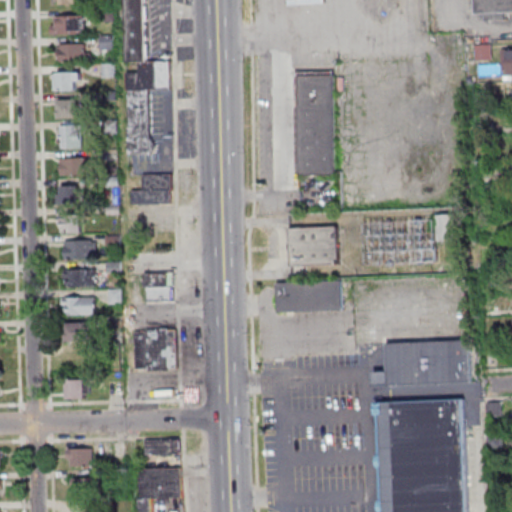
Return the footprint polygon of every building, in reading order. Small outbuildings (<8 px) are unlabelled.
[(143,63),(131,63),(128,0),(148,0),(151,63),(143,63)] [(511,0),(511,16),(511,17),(511,23),(493,24),(492,18),(482,18),(480,0),(511,0)] [(97,20),(97,9),(113,8),(114,20),(97,20)] [(85,17),(86,35),(56,36),(55,28),(60,28),(59,18),(85,17)] [(104,51),(104,36),(116,35),(116,51),(104,51)] [(492,44),(477,44),(477,59),(492,59),(492,44)] [(94,53),(94,62),(65,63),(64,45),(88,45),(88,53),(94,53)] [(511,47),(503,48),(503,74),(511,73),(511,47)] [(152,91),(133,92),(131,92),(131,72),(143,72),(143,63),(151,63),(174,62),(175,90),(152,91)] [(106,64),(116,64),(117,77),(106,78),(106,64)] [(58,75),(84,74),(84,82),(79,83),(80,92),(63,93),(62,92),(58,92),(58,75)] [(336,75),(337,177),(302,178),(300,76),(336,75)] [(133,92),(152,91),(154,139),(159,149),(156,156),(134,156),(133,130),(134,130),(133,92)] [(106,93),(118,93),(118,103),(106,103),(106,93)] [(81,102),(81,120),(64,121),(63,102),(81,102)] [(65,127),(87,126),(87,134),(84,135),(85,148),(65,148),(65,127)] [(65,175),(64,160),(90,159),(91,174),(65,175)] [(146,191),(146,176),(174,175),(174,190),(172,190),(146,191)] [(120,187),(108,187),(108,178),(120,178),(120,187)] [(80,203),(59,204),(59,195),(64,195),(63,185),(80,185),(80,203)] [(113,206),(113,189),(120,189),(121,205),(113,206)] [(135,205),(134,191),(146,191),(172,190),(172,204),(135,205)] [(65,232),(65,224),(60,224),(60,217),(64,217),(64,214),(83,214),(84,232),(65,232)] [(456,214),(438,214),(438,240),(456,240),(456,214)] [(338,226),(340,264),(292,266),(291,227),(338,226)] [(122,245),(109,245),(109,236),(121,235),(122,245)] [(93,259),(67,260),(67,241),(93,240),(93,244),(97,243),(98,251),(93,251),(93,259)] [(109,272),(109,263),(122,262),(122,272),(109,272)] [(71,288),(70,279),(67,279),(67,271),(97,270),(98,287),(71,288)] [(147,288),(147,274),(174,273),(175,287),(147,288)] [(343,280),(344,311),(280,314),(279,282),(343,280)] [(148,303),(147,288),(175,287),(175,302),(148,303)] [(110,304),(110,290),(123,290),(124,303),(110,304)] [(64,317),(63,300),(97,298),(97,316),(64,317)] [(101,332),(96,332),(97,340),(68,341),(68,322),(101,321),(101,332)] [(178,371),(137,373),(136,333),(149,332),(149,330),(170,329),(170,332),(177,331),(178,371)] [(471,342),(471,383),(390,385),(389,343),(471,342)] [(86,398),(70,398),(69,381),(91,380),(92,392),(86,392),(86,398)] [(381,511),(378,400),(465,397),(469,511),(381,511)] [(147,456),(147,441),(181,440),(182,455),(147,456)] [(69,458),(69,450),(93,449),(93,465),(73,466),(72,458),(69,458)] [(154,511),(143,511),(142,471),(184,469),(185,498),(154,499),(154,511)] [(74,486),(74,480),(102,479),(103,495),(77,496),(76,486),(74,486)]
